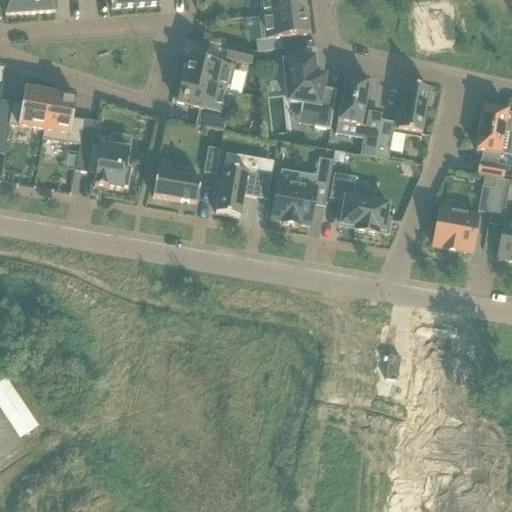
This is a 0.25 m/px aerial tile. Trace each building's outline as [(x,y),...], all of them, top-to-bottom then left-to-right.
[(27,0),(0,0),(0,4),(3,4),(4,18),(29,16),(27,0)] [(60,0),(27,0),(29,16),(54,14),(53,1),(60,0)] [(109,0),(110,11),(135,9),(134,0),(109,0)] [(134,0),(135,9),(159,7),(158,0),(134,0)] [(306,13),(304,0),(259,0),(262,18),(257,18),(257,19),(306,13)] [(306,14),(306,13),(257,19),(260,42),(255,43),(256,55),(282,52),(281,40),(307,37),(305,14),(306,14)] [(225,62),(251,68),(254,55),(228,49),(225,62)] [(267,55),(257,56),(259,68),(268,67),(267,55)] [(182,82),(224,92),(224,93),(228,94),(237,96),(240,97),(245,77),(233,74),(234,70),(188,59),(183,78),(182,82)] [(314,78),(312,61),(283,64),(287,104),(301,106),(299,115),(315,118),(313,130),(329,132),(336,93),(322,91),(324,80),(314,78)] [(337,124),(335,137),(362,142),(359,158),(373,160),(378,135),(364,132),(361,129),(369,84),(344,80),(342,93),(337,124)] [(176,102),(175,106),(189,109),(189,110),(192,111),(192,110),(198,111),(198,113),(201,113),(200,116),(198,126),(197,129),(195,128),(194,128),(194,130),(224,135),(224,133),(222,133),(225,125),(227,116),(219,114),(224,93),(224,92),(182,82),(181,81),(181,82),(176,102)] [(378,135),(374,160),(387,163),(389,154),(393,132),(420,137),(421,137),(426,108),(429,109),(431,97),(428,97),(428,93),(404,89),(400,113),(395,112),(393,125),(380,123),(379,131),(378,135)] [(0,103),(0,129),(8,131),(8,128),(42,134),(41,142),(42,142),(50,96),(24,91),(21,107),(0,103)] [(50,96),(42,142),(78,148),(91,150),(92,147),(95,125),(83,123),(72,122),(76,100),(50,96)] [(483,179),(495,182),(502,183),(505,168),(497,167),(499,159),(499,158),(500,156),(504,134),(511,135),(511,115),(507,115),(507,114),(502,113),(502,110),(489,108),(488,111),(483,110),(475,154),(481,155),(480,164),(478,164),(476,178),(483,179)] [(78,148),(74,174),(87,176),(87,175),(95,176),(93,188),(94,188),(93,189),(106,192),(106,190),(121,193),(122,189),(127,190),(130,170),(125,169),(128,153),(92,147),(91,150),(78,148)] [(202,175),(215,178),(219,152),(207,150),(202,175)] [(334,154),(332,163),(342,165),(344,156),(334,154)] [(318,161),(313,187),(327,189),(332,164),(318,161)] [(222,172),(215,216),(239,220),(242,199),(266,203),(271,177),(257,175),(256,178),(254,178),(222,172)] [(155,180),(152,200),(196,207),(200,183),(180,180),(156,175),(155,180)] [(333,177),(328,202),(344,204),(339,228),(350,230),(354,231),(354,233),(353,234),(377,239),(378,235),(383,235),(383,234),(384,234),(387,235),(389,222),(385,221),(388,208),(352,202),(355,184),(355,181),(333,177)] [(481,189),(477,215),(489,217),(493,191),(495,182),(483,179),(481,189)] [(495,182),(493,191),(489,217),(503,219),(509,184),(502,183),(495,182)] [(277,186),(271,223),(282,225),(281,226),(297,229),(298,227),(308,229),(315,192),(277,186)] [(439,213),(432,250),(443,252),(443,253),(459,256),(459,255),(470,257),(476,219),(439,213)] [(511,266),(511,225),(502,224),(495,262),(509,265),(511,265),(511,266)]
